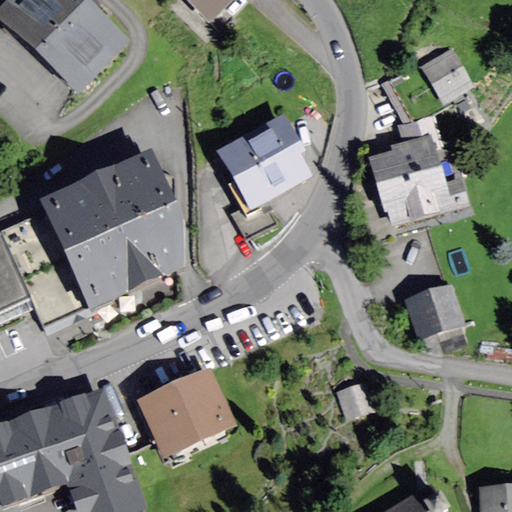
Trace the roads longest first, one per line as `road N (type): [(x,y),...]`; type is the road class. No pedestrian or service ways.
road 1 (tertiary): [(315,222),(283,261),(239,290),(0,400)]
road 2 (residential): [(315,222),(377,350),(511,376)]
road 3 (residential): [(111,0),(132,23),(136,53),(65,122),(44,127),(27,90),(0,60)]
road 4 (tertiary): [(312,0),(332,33),(345,88),(341,147),(315,222)]
